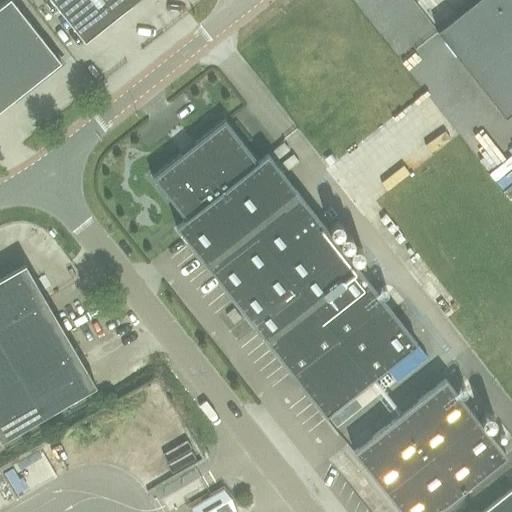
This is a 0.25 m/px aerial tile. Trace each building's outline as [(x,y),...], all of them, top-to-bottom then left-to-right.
[(0,110),(61,63),(11,0),(8,0),(0,6),(0,110)] [(51,0),(85,42),(138,0),(51,0)] [(511,0),(476,0),(437,31),(505,118),(511,112),(511,0)] [(173,47),(195,29),(188,20),(166,39),(173,47)] [(257,162),(224,120),(152,177),(185,219),(176,226),(325,415),(416,344),(267,154),(257,162)] [(0,326),(46,300),(25,264),(0,278),(0,326)] [(0,342),(13,365),(66,334),(46,300),(0,326),(0,342)] [(33,399),(86,369),(66,334),(13,365),(33,399)] [(0,372),(13,365),(0,342),(0,372)] [(0,418),(33,399),(13,365),(0,372),(0,418)] [(33,399),(43,417),(96,386),(86,369),(33,399)] [(401,511),(435,511),(506,457),(444,379),(353,450),(401,511)] [(0,440),(1,442),(43,417),(33,399),(0,418),(0,440)] [(490,511),(511,511),(511,487),(487,508),(490,511)] [(234,511),(236,511),(231,499),(223,489),(191,507),(192,511),(234,511)]
